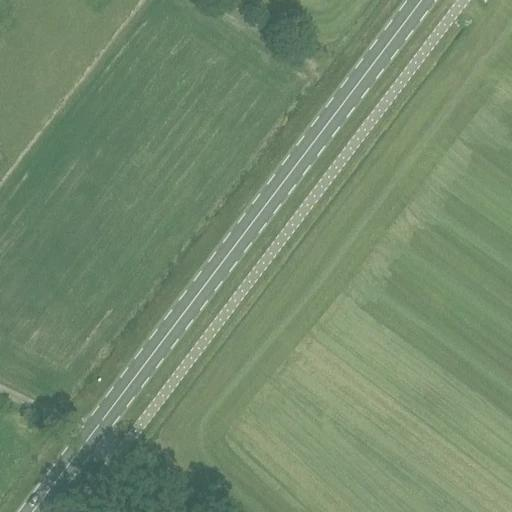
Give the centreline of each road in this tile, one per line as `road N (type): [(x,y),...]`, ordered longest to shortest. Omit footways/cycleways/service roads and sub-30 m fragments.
road 1 (secondary): [(37,511),(425,0)]
road 2 (track): [(174,511),(94,435),(0,395)]
